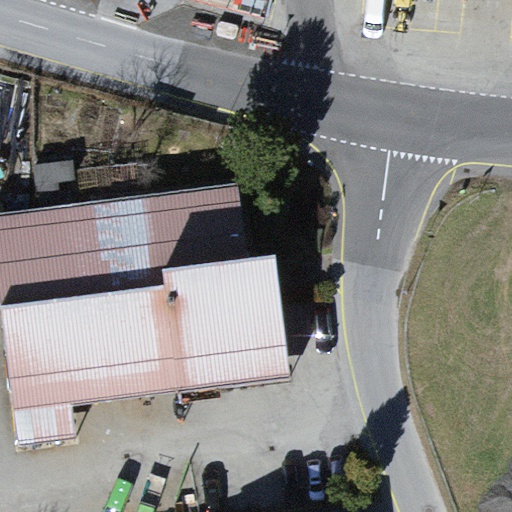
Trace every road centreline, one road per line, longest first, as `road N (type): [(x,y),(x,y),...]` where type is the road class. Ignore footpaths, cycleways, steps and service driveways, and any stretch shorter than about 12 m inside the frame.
road 1 (residential): [(418,511),(361,352),(362,134)]
road 2 (residential): [(0,29),(362,134)]
road 3 (residential): [(362,134),(511,144)]
